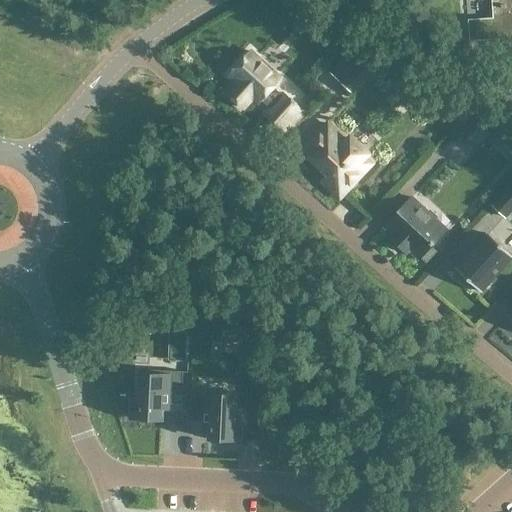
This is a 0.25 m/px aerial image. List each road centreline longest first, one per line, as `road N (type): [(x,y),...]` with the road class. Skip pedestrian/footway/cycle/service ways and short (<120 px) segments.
road 1 (residential): [(135,48),(511,373)]
road 2 (residential): [(325,511),(302,490),(271,483),(95,469)]
road 3 (residential): [(95,469),(25,258)]
road 4 (track): [(354,0),(511,96)]
road 5 (tertiary): [(31,166),(135,48)]
